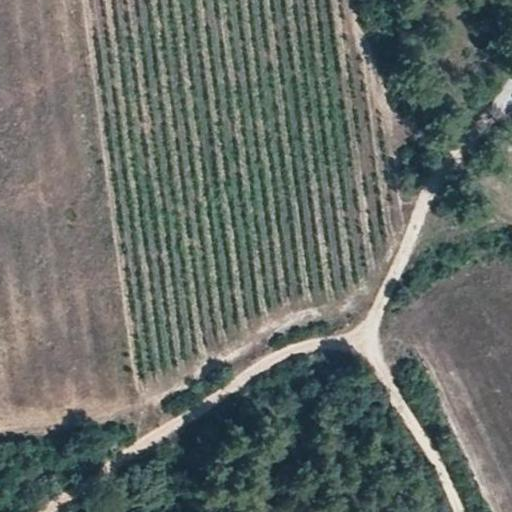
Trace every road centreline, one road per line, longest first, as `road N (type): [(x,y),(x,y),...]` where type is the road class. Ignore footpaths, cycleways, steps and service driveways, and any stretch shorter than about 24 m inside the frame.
road 1 (track): [(58,511),(158,438),(317,343),(362,347),(379,364),(458,511)]
road 2 (track): [(362,347),(418,177),(511,83)]
